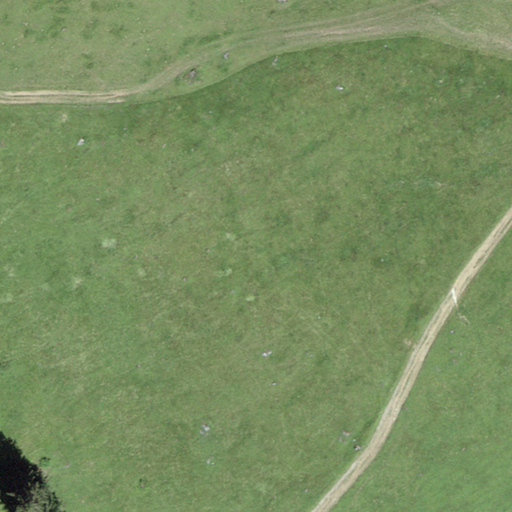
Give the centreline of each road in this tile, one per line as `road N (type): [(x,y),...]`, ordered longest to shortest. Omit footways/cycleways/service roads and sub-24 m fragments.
road 1 (track): [(511,73),(386,45),(338,46),(108,97),(0,96)]
road 2 (track): [(309,511),(365,450),(427,325),(511,205)]
